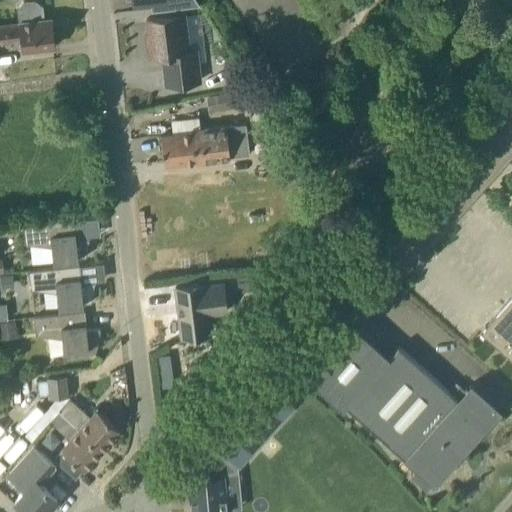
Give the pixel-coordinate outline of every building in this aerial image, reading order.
[(150,0),(152,10),(200,4),(197,0),(150,0)] [(51,20),(43,20),(41,1),(13,4),(13,12),(0,13),(0,50),(22,48),(22,51),(54,47),(51,20)] [(200,81),(197,51),(189,51),(185,14),(147,19),(149,34),(145,35),(148,58),(163,56),(166,86),(200,81)] [(271,94),(265,95),(251,96),(250,91),(208,99),(210,111),(250,105),(251,106),(266,104),(272,104),(271,94)] [(268,138),(266,104),(251,106),(253,139),(268,138)] [(201,129),(203,162),(230,158),(229,152),(244,151),(240,125),(201,129)] [(195,163),(203,162),(201,129),(191,131),(191,132),(161,135),(165,165),(195,162),(195,163)] [(89,241),(89,237),(76,239),(74,220),(23,226),(26,244),(52,248),(53,261),(86,257),(87,254),(88,249),(89,245),(89,241)] [(95,287),(95,283),(82,284),(80,265),(29,271),(31,290),(57,293),(59,307),(91,303),(92,299),(93,295),(94,291),(95,287)] [(254,274),(237,275),(238,290),(255,288),(254,274)] [(12,275),(0,276),(0,282),(1,288),(14,287),(12,275)] [(226,312),(223,285),(204,287),(204,284),(176,288),(182,337),(210,333),(207,315),(226,312)] [(511,297),(484,329),(511,353),(511,297)] [(100,333),(100,328),(87,330),(85,311),(34,317),(36,336),(62,339),(64,352),(80,351),(80,355),(95,354),(97,348),(98,343),(99,337),(100,333)] [(1,320),(2,337),(18,336),(17,319),(1,320)] [(344,408),(346,405),(407,460),(410,457),(417,464),(410,472),(427,488),(497,409),(470,385),(469,387),(471,388),(468,391),(465,389),(459,396),(461,398),(459,401),(398,347),(388,357),(351,324),(306,374),(344,408)] [(51,398),(67,396),(65,376),(49,378),(51,398)] [(119,430),(111,422),(123,409),(109,397),(91,417),(72,399),(61,411),(75,424),(74,425),(102,450),(119,430)] [(32,442),(52,419),(45,412),(25,435),(32,442)] [(76,478),(102,450),(74,425),(66,435),(69,438),(60,448),(62,450),(54,459),(76,478)] [(15,501),(27,511),(45,511),(58,499),(40,483),(56,465),(35,446),(9,475),(26,490),(15,501)] [(238,467),(239,466),(223,453),(214,463),(215,476),(215,477),(209,477),(189,479),(192,511),(226,511),(227,510),(223,478),(224,478),(238,476),(238,477),(239,477),(239,475),(238,467),(239,467),(238,467)]
